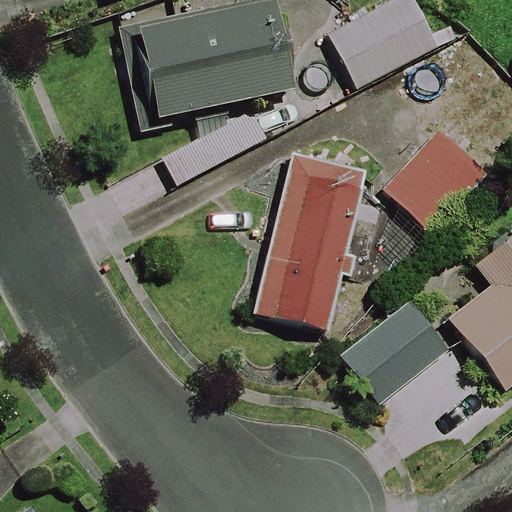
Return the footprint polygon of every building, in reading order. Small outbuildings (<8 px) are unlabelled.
[(408,0),(396,0),(316,39),(345,98),(435,54),(408,0)] [(259,9),(126,37),(145,130),(278,102),(259,9)] [(479,177),(429,134),(375,197),(425,240),(479,177)] [(360,181),(287,164),(249,319),(322,337),(360,181)] [(493,401),(511,387),(511,235),(468,269),(485,290),(436,327),(493,401)] [(336,360),(372,407),(440,354),(403,308),(336,360)]
